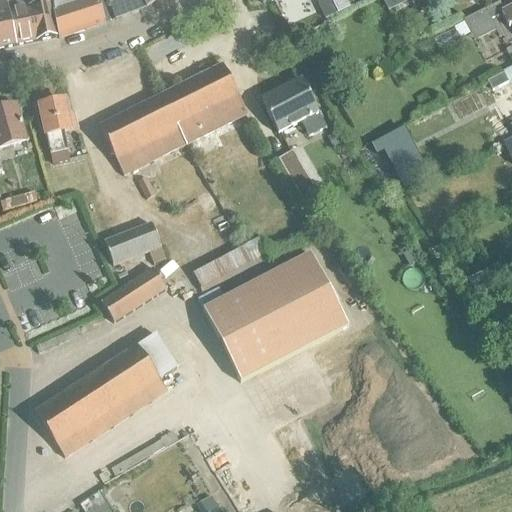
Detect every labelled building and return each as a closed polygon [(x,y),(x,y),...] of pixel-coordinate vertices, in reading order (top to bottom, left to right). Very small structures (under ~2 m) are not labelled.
[(25,0),(18,0),(5,3),(14,48),(35,43),(25,0)] [(48,0),(25,0),(35,43),(57,39),(48,0)] [(48,0),(57,39),(57,38),(58,40),(78,34),(104,26),(96,0),(48,0)] [(145,10),(141,0),(106,0),(115,21),(145,10)] [(141,0),(145,10),(146,9),(157,0),(141,0)] [(328,0),(319,0),(315,2),(325,22),(337,16),(328,0)] [(381,0),(386,8),(402,0),(381,0)] [(484,9),(461,21),(468,34),(491,23),(489,20),(500,14),(507,28),(511,25),(511,0),(506,0),(505,1),(509,8),(506,10),(504,6),(487,14),(486,13),(484,9)] [(5,3),(0,3),(0,51),(14,48),(5,3)] [(511,67),(485,81),(490,91),(511,79),(511,67)] [(223,68),(160,99),(185,147),(247,117),(223,68)] [(261,102),(278,136),(301,124),(308,139),(325,130),(301,81),(261,102)] [(185,147),(160,99),(99,129),(123,178),(185,147)] [(39,110),(45,138),(46,138),(50,156),(68,153),(65,136),(78,133),(75,118),(68,119),(65,104),(39,110)] [(16,107),(0,111),(0,150),(26,143),(16,107)] [(334,135),(326,139),(331,149),(339,145),(334,135)] [(511,139),(503,144),(511,161),(511,139)] [(277,162),(293,190),(308,182),(292,154),(277,162)] [(145,179),(137,183),(146,200),(154,196),(145,179)] [(117,240),(104,245),(113,268),(148,254),(160,250),(151,227),(117,240)] [(242,252),(190,280),(199,296),(268,259),(259,243),(242,252)] [(409,254),(401,259),(408,270),(416,265),(409,254)] [(203,312),(240,385),(348,329),(310,256),(203,312)] [(101,305),(113,325),(166,291),(153,272),(101,305)] [(484,275),(465,285),(472,299),(491,289),(484,275)] [(35,414),(64,460),(166,394),(137,349),(35,414)]
